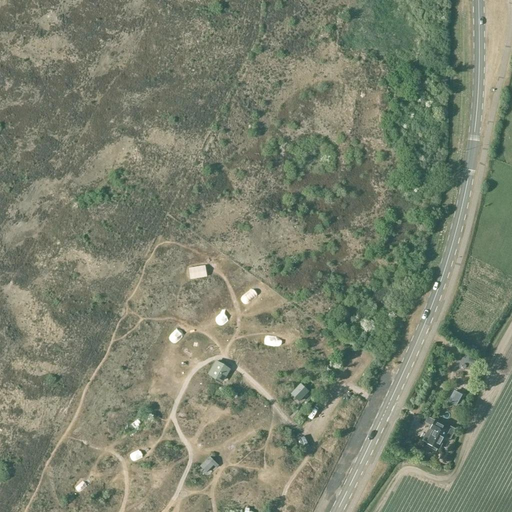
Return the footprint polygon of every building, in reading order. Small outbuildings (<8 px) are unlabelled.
[(217,361),(209,375),(221,382),(229,368),(217,361)] [(299,402),(309,391),(301,383),(291,394),(299,402)] [(464,395),(454,389),(450,397),(460,402),(464,395)] [(427,441),(426,443),(427,443),(426,446),(435,451),(437,448),(439,449),(446,436),(449,429),(450,428),(435,420),(430,429),(433,431),(430,436),(427,441)] [(206,473),(216,463),(209,457),(200,467),(206,473)]
